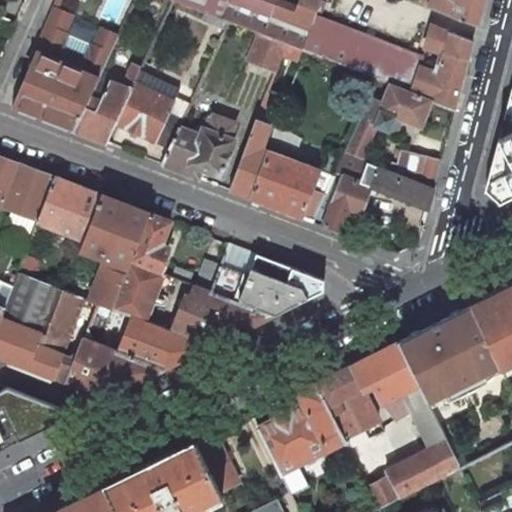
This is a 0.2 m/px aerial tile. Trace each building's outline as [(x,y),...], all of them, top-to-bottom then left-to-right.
[(256,32),(284,42),(302,49),(379,78),(411,92),(422,58),(315,17),(320,0),(300,0),(298,7),(279,0),(278,0),(174,0),(229,21),(256,32)] [(418,0),(418,2),(428,6),(476,25),(482,0),(418,0)] [(71,15),(54,8),(37,50),(99,76),(118,36),(102,29),(94,47),(91,55),(84,52),(79,55),(70,51),(68,45),(60,41),(63,34),(71,15)] [(472,40),(440,27),(436,39),(442,41),(436,65),(440,66),(434,88),(425,85),(422,96),(432,99),(455,108),(472,40)] [(247,57),(275,67),(280,53),(284,42),(256,32),(247,57)] [(94,47),(63,34),(60,41),(68,45),(70,51),(79,55),(84,52),(91,55),(94,47)] [(302,49),(284,42),(280,53),(298,61),(302,49)] [(37,50),(12,107),(73,130),(99,76),(37,50)] [(123,85),(99,76),(73,130),(106,142),(115,124),(135,82),(140,70),(142,66),(134,63),(123,85)] [(146,73),(140,70),(135,82),(115,124),(154,142),(168,114),(174,100),(141,84),(146,73)] [(411,92),(379,78),(347,150),(361,156),(362,153),(375,125),(396,134),(402,119),(421,126),(432,99),(422,96),(411,92)] [(511,84),(486,186),(502,201),(511,196),(511,84)] [(182,121),(168,114),(154,142),(170,148),(179,126),(182,121)] [(201,134),(179,126),(170,148),(162,164),(189,174),(193,164),(221,176),(234,140),(230,138),(236,123),(213,114),(207,129),(204,128),(201,134)] [(271,123),(257,118),(231,190),(243,194),(261,148),(269,129),(271,123)] [(261,148),(243,194),(302,217),(313,221),(345,155),(328,149),(320,170),(261,148)] [(369,185),(428,209),(434,188),(405,176),(388,169),(361,156),(347,150),(345,155),(313,221),(341,232),(350,208),(359,212),(369,185)] [(441,159),(411,152),(405,176),(434,188),(441,159)] [(0,206),(0,207),(17,162),(0,155),(0,206)] [(2,208),(38,221),(55,177),(17,162),(0,207),(2,208)] [(38,221),(85,239),(102,195),(55,177),(38,221)] [(90,282),(71,275),(66,290),(100,303),(112,307),(130,260),(149,212),(102,195),(85,239),(81,249),(107,258),(100,278),(92,276),(90,282)] [(161,244),(170,221),(149,212),(130,260),(160,271),(169,247),(161,244)] [(211,290),(273,315),(323,290),(325,279),(229,243),(225,254),(221,264),(211,290)] [(206,259),(196,285),(211,290),(221,264),(206,259)] [(141,319),(160,271),(130,260),(112,307),(141,319)] [(176,267),(173,276),(190,283),(194,274),(176,267)] [(160,271),(141,319),(150,322),(168,274),(160,271)] [(0,356),(107,397),(164,369),(94,341),(88,332),(100,303),(66,290),(19,272),(13,287),(4,309),(0,320),(0,356)] [(0,307),(4,309),(13,287),(0,281),(0,307)] [(511,380),(511,283),(467,306),(499,367),(507,383),(511,380)] [(185,295),(172,330),(211,346),(273,315),(211,290),(196,285),(195,284),(190,296),(185,295)] [(164,369),(211,346),(172,330),(150,322),(141,319),(112,307),(100,303),(88,332),(94,341),(164,369)] [(499,367),(467,306),(397,341),(419,383),(429,402),(499,367)] [(397,341),(349,364),(363,391),(364,390),(373,386),(381,402),(419,383),(397,341)] [(314,382),(343,438),(379,420),(364,390),(363,391),(349,364),(314,382)] [(274,418),(258,426),(281,471),(344,440),(343,438),(314,382),(297,390),(304,403),(288,411),(288,410),(274,417),(274,418)] [(396,418),(411,411),(429,402),(419,383),(381,402),(396,418)] [(74,414),(73,412),(7,387),(0,390),(0,449),(19,440),(74,414)] [(411,411),(430,448),(398,464),(385,471),(388,476),(368,486),(378,507),(461,465),(429,402),(411,411)] [(218,489),(239,479),(225,450),(215,431),(194,441),(218,489)] [(118,511),(188,511),(222,496),(218,489),(194,441),(105,486),(118,511)] [(374,455),(356,464),(363,478),(381,469),(374,455)] [(511,511),(511,484),(500,490),(504,498),(480,510),(481,511),(511,511)] [(118,511),(105,486),(51,511),(118,511)] [(283,511),(277,499),(251,511),(283,511)]
